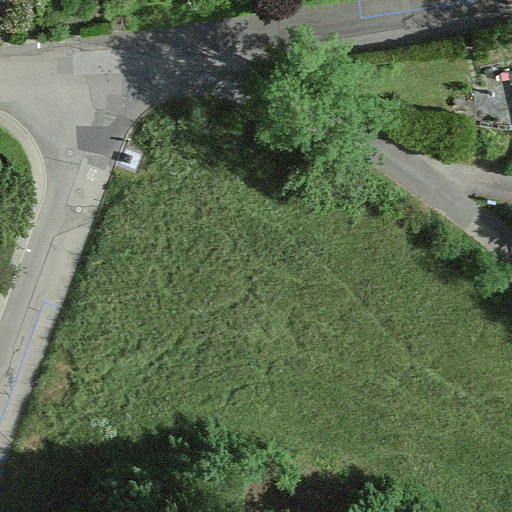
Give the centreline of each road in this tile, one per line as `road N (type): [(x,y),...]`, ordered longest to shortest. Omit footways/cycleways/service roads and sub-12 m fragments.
road 1 (residential): [(511,273),(252,97),(136,82)]
road 2 (residential): [(498,0),(136,82)]
road 3 (residential): [(136,82),(61,230),(0,393)]
road 4 (residential): [(136,82),(0,91)]
